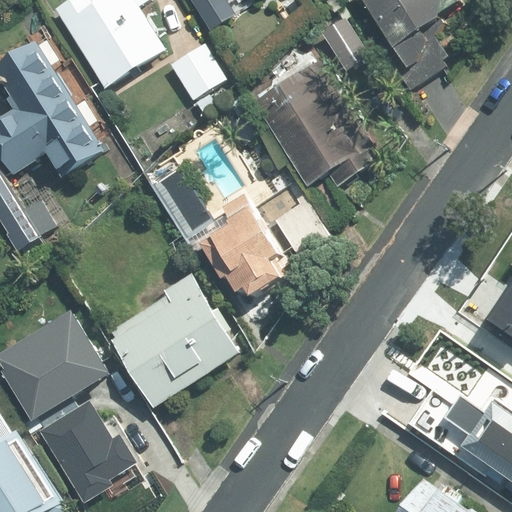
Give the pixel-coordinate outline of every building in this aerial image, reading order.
[(158,10),(151,0),(88,0),(65,13),(110,93),(172,58),(148,15),(158,10)] [(197,0),(217,34),(242,19),(230,0),(197,0)] [(308,0),(314,10),(330,0),(308,0)] [(462,0),(360,0),(413,85),(431,74),(414,47),(470,12),(462,0)] [(348,23),(323,37),(345,76),(371,61),(348,23)] [(108,157),(34,44),(0,66),(0,88),(15,112),(0,121),(0,164),(11,181),(42,161),(61,188),(108,157)] [(205,46),(172,67),(196,105),(229,84),(205,46)] [(318,60),(256,94),(308,189),(371,154),(318,60)] [(185,173),(157,188),(187,242),(214,227),(185,173)] [(244,216),(196,250),(242,315),(290,282),(244,216)] [(191,275),(106,330),(160,412),(245,358),(191,275)] [(511,295),(473,354),(511,380),(511,295)] [(76,313),(1,357),(40,423),(115,379),(76,313)] [(99,401),(42,436),(87,508),(144,474),(99,401)] [(511,418),(492,406),(458,457),(511,493),(511,418)] [(75,511),(17,424),(0,435),(0,511),(75,511)] [(462,511),(426,488),(409,511),(462,511)]
